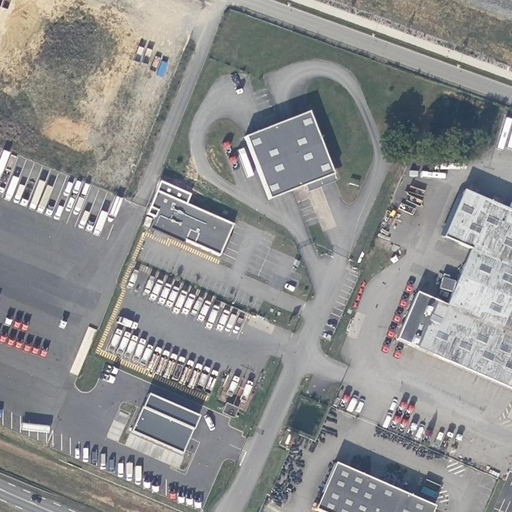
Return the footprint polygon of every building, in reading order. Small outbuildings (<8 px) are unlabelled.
[(111,0),(68,117),(116,135),(160,15),(117,0),(111,0)] [(24,22),(19,39),(30,43),(35,26),(24,22)] [(333,174),(308,111),(244,136),(269,199),(333,174)] [(396,340),(511,390),(511,210),(463,189),(443,237),(470,249),(456,282),(444,276),(439,287),(451,293),(446,305),(416,291),(396,340)] [(233,224),(155,190),(148,207),(155,211),(148,228),(183,244),(184,241),(219,256),(233,224)] [(238,409),(225,403),(221,413),(234,419),(238,409)] [(432,511),(435,507),(334,463),(314,510),(319,511),(432,511)]
